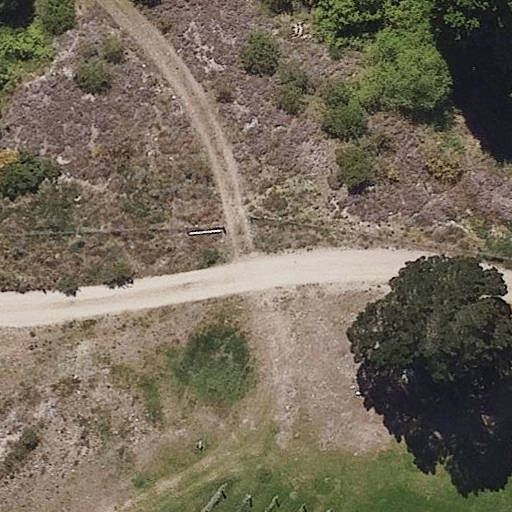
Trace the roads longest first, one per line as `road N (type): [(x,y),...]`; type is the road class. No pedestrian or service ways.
road 1 (track): [(135,511),(225,457),(273,400),(281,348),(252,281),(209,129),(177,70),(101,0)]
road 2 (track): [(511,292),(466,279),(329,266),(21,317),(0,314)]
